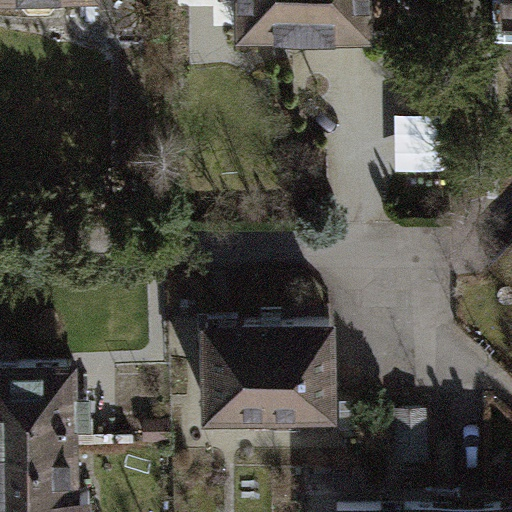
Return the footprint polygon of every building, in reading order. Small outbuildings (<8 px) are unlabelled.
[(403,0),(242,0),(243,26),(302,25),(302,36),(369,36),(369,25),(404,25),(403,0)] [(511,0),(495,0),(496,34),(511,33),(511,0)] [(453,163),(448,105),(400,109),(404,166),(453,163)] [(511,252),(495,271),(511,286),(511,252)] [(330,316),(210,318),(211,406),(252,406),(252,420),(293,420),(292,406),(331,405),(330,316)] [(0,441),(74,439),(73,415),(90,414),(89,387),(73,387),(72,358),(0,359),(0,441)] [(430,408),(403,408),(404,468),(431,468),(430,408)] [(76,487),(74,439),(0,441),(0,511),(90,511),(90,486),(76,487)] [(461,486),(461,511),(511,511),(511,496),(494,497),(494,485),(487,485),(461,486)] [(461,511),(461,486),(427,486),(427,498),(339,499),(338,511),(461,511)]
